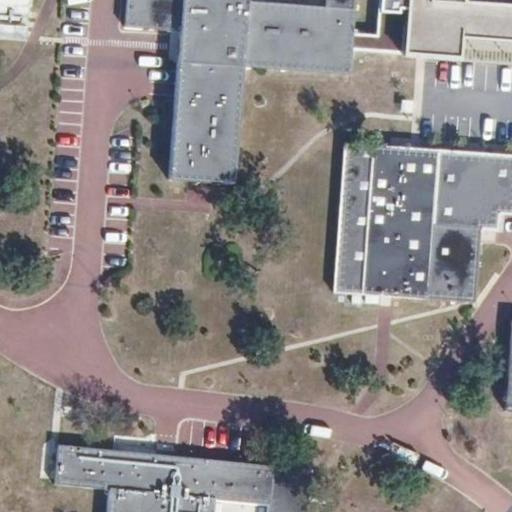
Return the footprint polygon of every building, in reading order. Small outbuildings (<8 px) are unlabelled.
[(177,32),(168,180),(232,184),(239,67),(349,74),(354,0),(324,0),(324,8),(245,2),(245,0),(123,0),(122,28),(177,32)] [(511,0),(404,0),(400,58),(425,59),(447,61),(448,39),(511,41),(511,0)] [(511,157),(370,147),(358,294),(470,302),(478,214),(510,217),(511,197),(511,157)] [(480,452),(511,475),(511,436),(499,426),(480,452)] [(57,447),(53,484),(108,489),(105,511),(304,511),(308,469),(57,447)]
